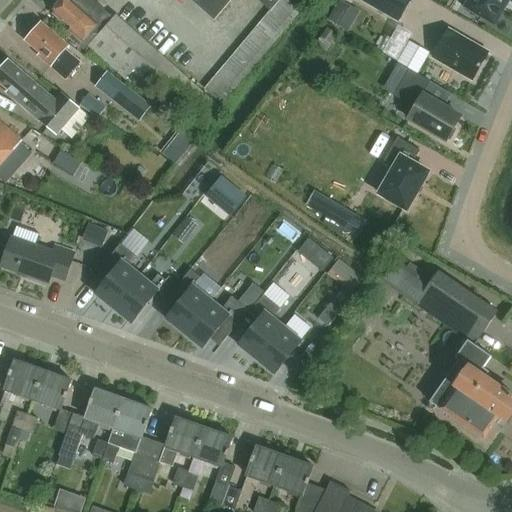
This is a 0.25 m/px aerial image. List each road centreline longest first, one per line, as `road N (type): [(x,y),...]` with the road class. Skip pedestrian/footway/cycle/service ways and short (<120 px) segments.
road 1 (tertiary): [(492,508),(404,461),(0,315)]
road 2 (residential): [(511,102),(466,222),(473,251),(511,273)]
